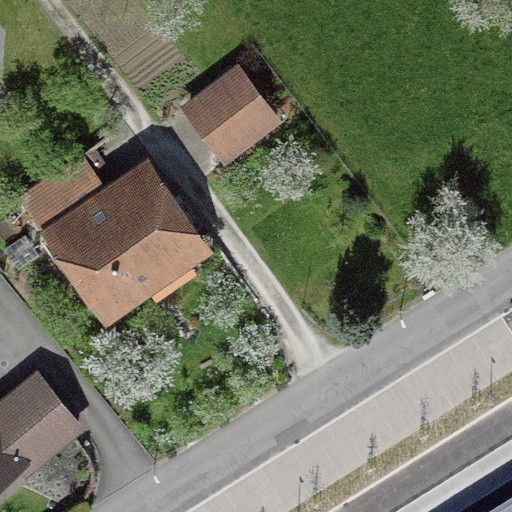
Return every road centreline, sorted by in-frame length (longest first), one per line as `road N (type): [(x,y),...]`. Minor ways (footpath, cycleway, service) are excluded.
road 1 (unknown): [(51,0),(151,130),(329,394)]
road 2 (residential): [(142,511),(511,279)]
